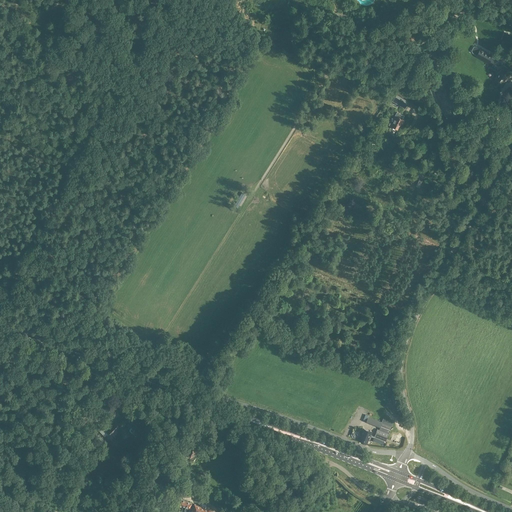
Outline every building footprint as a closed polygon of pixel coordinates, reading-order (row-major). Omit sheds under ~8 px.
[(465,16),(462,19),(466,23),(467,22),(466,21),(468,20),(469,21),(472,18),(467,13),(464,16),(465,16)] [(511,37),(504,34),(502,41),(504,42),(505,40),(510,42),(511,38),(511,37)] [(494,56),(481,48),(476,57),(492,66),(495,60),(492,58),(494,56)] [(498,85),(500,86),(502,85),(504,81),(505,81),(507,78),(506,78),(508,74),(501,70),(495,81),(498,83),(498,85)] [(393,101),(405,108),(409,102),(397,94),(393,101)] [(394,120),(391,126),(398,130),(400,126),(401,126),(404,120),(395,116),(393,119),(394,120)] [(242,193),(237,200),(241,202),(246,195),(242,193)] [(137,422),(137,423),(133,419),(128,424),(135,431),(140,426),(137,422)] [(393,422),(383,419),(379,429),(388,433),(393,422)] [(108,431),(111,435),(119,427),(116,424),(112,427),(108,431)] [(109,432),(108,431),(104,428),(104,427),(99,431),(105,437),(109,432)] [(363,429),(358,441),(366,444),(368,439),(371,440),(372,437),(372,436),(370,435),(371,432),(363,429)] [(377,429),(374,437),(385,441),(388,433),(377,429)] [(190,458),(198,453),(191,442),(183,447),(190,458)] [(178,476),(172,465),(166,469),(171,479),(178,476)] [(192,503),(180,499),(179,504),(186,507),(185,510),(188,511),(192,503)]
